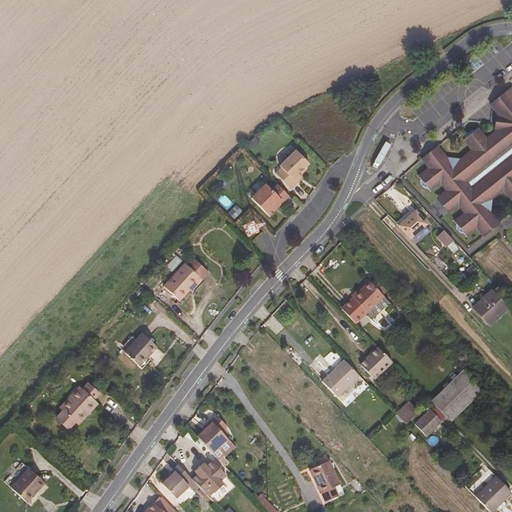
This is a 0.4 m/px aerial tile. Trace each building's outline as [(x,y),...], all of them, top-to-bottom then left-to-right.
[(437,146),(425,157),(458,195),(491,231),(499,225),(488,211),(490,209),(491,202),(490,201),(502,190),(510,201),(511,200),(511,89),(511,88),(505,92),(490,105),(498,115),(502,121),(502,127),(496,131),(487,139),(478,128),(475,130),(473,130),(470,132),(468,135),(466,139),(463,141),(471,151),(458,161),(457,160),(450,159),(448,161),(437,146)] [(495,129),(496,131),(502,127),(502,121),(498,115),(496,117),(494,128),(495,129)] [(295,179),(300,174),(310,163),(297,150),(281,165),(282,167),(277,172),(292,188),(298,182),(295,179)] [(458,195),(425,157),(421,160),(428,168),(417,176),(419,179),(421,182),(421,184),(425,187),(427,189),(430,192),(440,183),(447,192),(457,204),(464,213),(454,221),(456,224),(457,228),(460,232),(463,233),(466,237),(477,229),(484,237),(491,231),(458,195)] [(290,195),(278,183),(272,189),(267,183),(252,197),(270,215),(275,210),(274,209),(282,200),(284,201),(290,195)] [(457,204),(447,192),(439,199),(449,211),(457,204)] [(275,210),(284,201),(282,200),(274,209),(275,210)] [(413,209),(397,224),(410,238),(426,224),(413,209)] [(453,240),(444,230),(437,236),(446,247),(453,240)] [(174,272),(182,259),(175,255),(168,268),(174,272)] [(189,290),(200,278),(184,264),(163,287),(179,302),(189,290)] [(203,280),(200,278),(189,290),(191,292),(203,280)] [(392,296),(378,281),(376,283),(390,298),(392,296)] [(369,282),(353,298),(367,312),(373,318),(388,303),(369,282)] [(472,308),(488,325),(507,308),(491,291),(472,308)] [(353,298),(341,309),(354,323),(367,312),(353,298)] [(157,347),(142,333),(124,352),(137,364),(143,357),(146,359),(157,347)] [(374,379),(392,362),(378,347),(360,365),(374,379)] [(359,376),(344,360),(322,382),(336,397),(359,376)] [(430,401),(450,421),(482,389),(463,370),(430,401)] [(84,412),(87,414),(97,404),(92,400),(98,394),(88,384),(82,390),(72,400),(69,398),(60,408),(63,411),(55,419),(67,430),(75,421),(84,412)] [(72,400),(82,390),(79,387),(69,398),(72,400)] [(397,413),(407,422),(416,412),(407,403),(397,413)] [(441,422),(430,410),(415,425),(426,437),(441,422)] [(78,424),(87,414),(84,412),(75,421),(78,424)] [(206,428),(197,437),(219,460),(234,446),(223,434),(229,428),(217,415),(205,426),(206,428)] [(212,461),(209,464),(222,478),(226,475),(212,461)] [(309,470),(314,480),(318,482),(319,485),(317,486),(324,501),(337,496),(333,487),(340,484),(329,461),(309,470)] [(203,462),(197,468),(218,490),(223,484),(220,480),(222,478),(209,464),(207,466),(203,462)] [(45,483),(22,463),(4,482),(26,503),(45,483)] [(193,480),(178,464),(161,481),(176,498),(189,486),(194,491),(199,487),(193,480)] [(198,474),(194,479),(209,494),(213,490),(215,493),(218,490),(197,468),(194,471),(198,474)] [(475,496),(489,511),(491,511),(511,493),(495,477),(475,496)] [(193,480),(199,487),(208,496),(209,494),(194,479),(193,480)] [(165,511),(171,506),(162,496),(159,496),(154,503),(153,502),(147,508),(149,510),(146,511),(165,511)]
